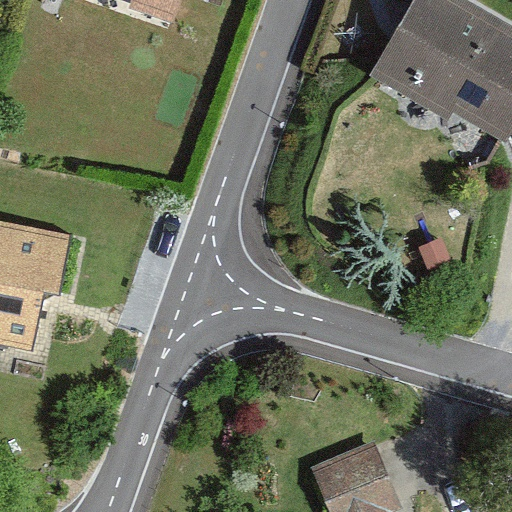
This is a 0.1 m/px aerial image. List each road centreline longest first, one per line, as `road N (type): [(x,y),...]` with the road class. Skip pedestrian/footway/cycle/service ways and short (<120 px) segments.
road 1 (residential): [(192,284),(511,374)]
road 2 (residential): [(192,284),(294,0)]
road 3 (residential): [(102,511),(192,284)]
